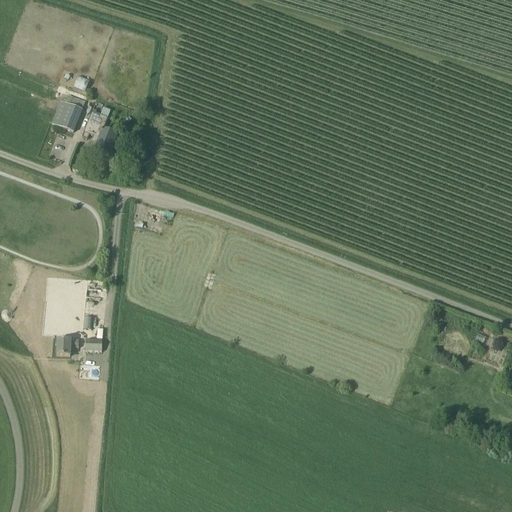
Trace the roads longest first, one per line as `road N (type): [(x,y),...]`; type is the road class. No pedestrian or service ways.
road 1 (unclassified): [(0,153),(192,206),(511,326)]
road 2 (unclassified): [(14,511),(19,451),(0,385)]
